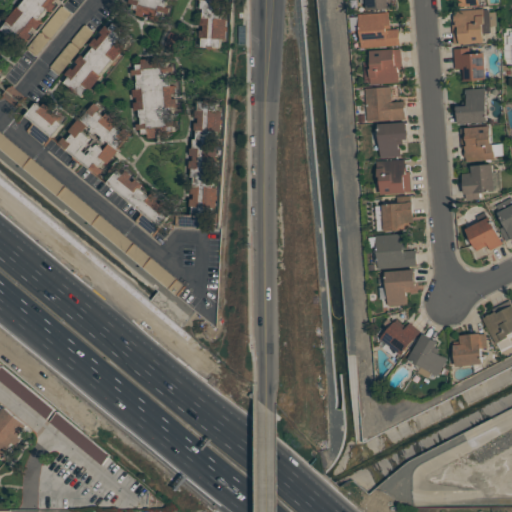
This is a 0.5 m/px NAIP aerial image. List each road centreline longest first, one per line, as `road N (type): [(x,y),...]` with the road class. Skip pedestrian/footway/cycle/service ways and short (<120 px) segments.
road 1 (motorway): [(320,511),(0,243)]
road 2 (motorway): [(0,295),(258,511)]
road 3 (residential): [(424,0),(447,302)]
